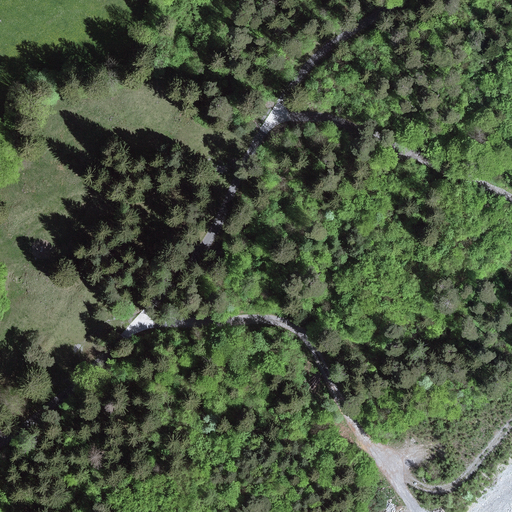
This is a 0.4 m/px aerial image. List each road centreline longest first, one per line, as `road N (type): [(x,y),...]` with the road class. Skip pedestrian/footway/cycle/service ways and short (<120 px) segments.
road 1 (track): [(0,439),(74,385),(187,267),(309,63),(400,0)]
road 2 (track): [(511,426),(449,488),(425,490),(377,456),(298,325),(266,317),(137,320)]
road 3 (track): [(272,118),(323,114),(511,193)]
